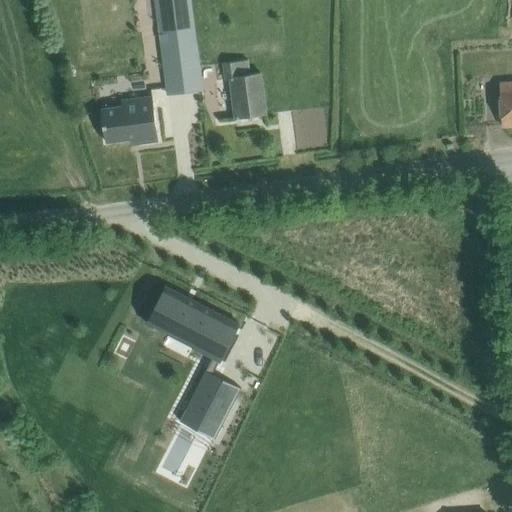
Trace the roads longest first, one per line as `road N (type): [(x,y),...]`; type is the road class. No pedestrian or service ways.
road 1 (unclassified): [(0,223),(511,157)]
road 2 (track): [(127,210),(160,238),(511,416)]
